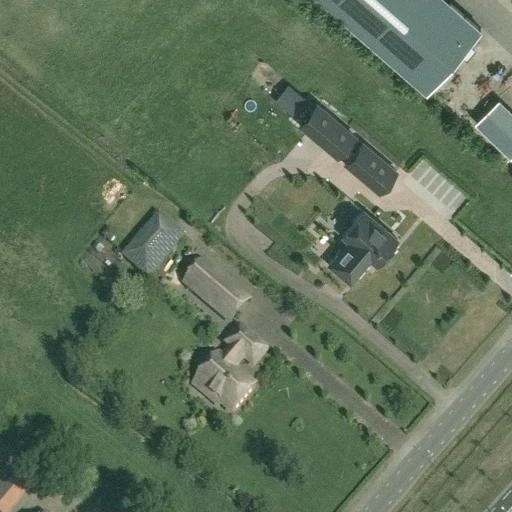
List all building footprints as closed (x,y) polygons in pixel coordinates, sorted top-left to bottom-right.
[(323,0),(427,91),(481,30),(446,0),(323,0)] [(511,110),(499,99),(476,123),(511,158),(511,110)] [(299,124),(336,155),(353,135),(317,104),(299,124)] [(379,193),(397,171),(363,141),(344,163),(379,193)] [(396,246),(395,241),(397,239),(363,211),(342,236),(348,241),(328,264),(350,283),(370,259),(376,264),(385,253),(389,254),(396,246)] [(182,233),(159,213),(122,258),(145,277),(182,233)] [(186,284),(215,309),(222,315),(241,292),(204,262),(186,284)] [(218,357),(214,362),(209,358),(204,359),(195,369),(196,374),(201,378),(194,386),(220,407),(222,405),(233,414),(255,388),(234,370),(244,358),(254,366),(266,352),(240,330),(228,344),(233,349),(223,361),(218,357)] [(0,477),(0,511),(8,511),(30,487),(8,468),(0,477)]
